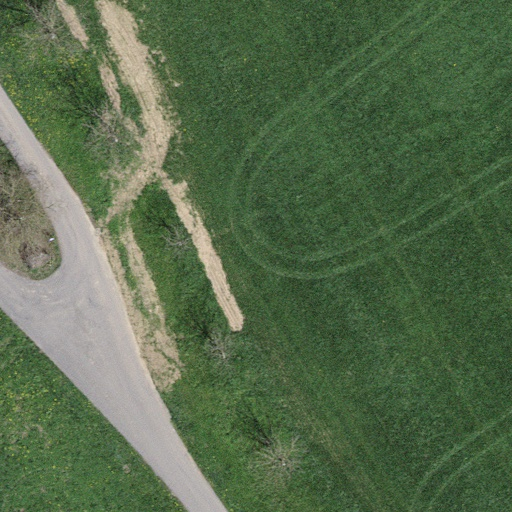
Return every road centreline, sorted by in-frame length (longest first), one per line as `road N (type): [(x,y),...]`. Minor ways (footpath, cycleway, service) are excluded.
road 1 (track): [(99,374),(87,251),(0,104)]
road 2 (track): [(202,511),(99,374)]
road 3 (track): [(99,374),(0,269)]
